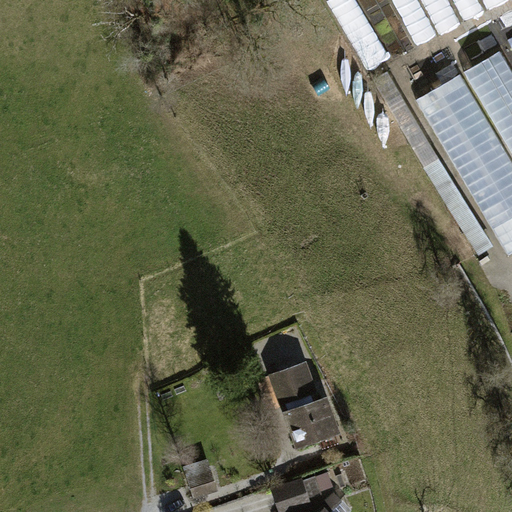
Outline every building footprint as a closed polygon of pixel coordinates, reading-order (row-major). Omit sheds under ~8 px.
[(511,71),(504,58),(419,108),(510,263),(511,261),(511,71)] [(305,361),(267,376),(279,408),(318,392),(305,361)] [(327,407),(287,417),(296,454),(336,443),(327,407)] [(204,460),(176,468),(186,501),(214,493),(204,460)] [(299,478),(265,486),(271,511),(279,511),(305,506),(299,478)]
